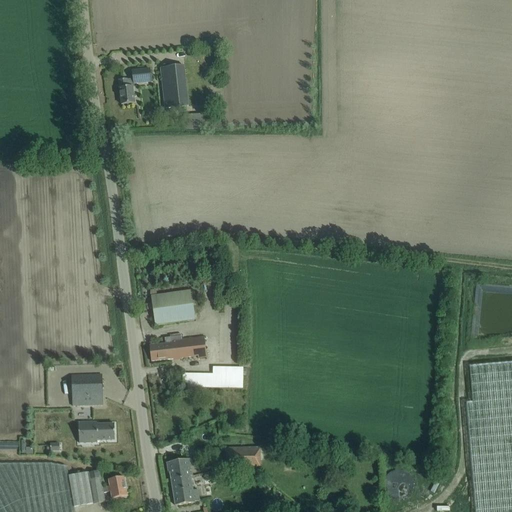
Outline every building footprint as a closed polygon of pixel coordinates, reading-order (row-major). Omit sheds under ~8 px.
[(165,107),(189,104),(184,66),(161,69),(165,107)] [(132,71),(134,84),(151,82),(149,69),(132,71)] [(121,105),(134,104),(132,87),(128,88),(127,80),(119,81),(121,105)] [(219,82),(219,93),(229,93),(229,82),(219,82)] [(184,116),(184,129),(206,129),(206,124),(217,124),(217,123),(221,123),(221,114),(184,116)] [(195,321),(191,291),(151,297),(155,326),(195,321)] [(181,335),(176,335),(170,336),(170,338),(164,339),(165,345),(149,346),(151,362),(198,357),(198,359),(205,358),(204,338),(181,340),(181,335)] [(511,511),(511,363),(469,368),(473,403),(466,404),(475,511),(511,511)] [(220,371),(190,371),(190,382),(251,383),(251,365),(220,365),(220,371)] [(72,376),(72,406),(103,406),(102,376),(72,376)] [(79,423),(79,444),(97,443),(97,441),(115,441),(114,424),(96,425),(96,423),(79,423)] [(226,449),(226,478),(260,477),(260,448),(226,449)] [(170,473),(171,480),(192,476),(189,460),(167,463),(168,473),(170,473)] [(103,493),(107,493),(106,488),(102,488),(99,472),(88,474),(87,473),(68,476),(67,467),(50,464),(0,464),(0,511),(74,511),(74,508),(105,502),(103,493)] [(193,476),(192,476),(171,480),(175,506),(194,503),(191,480),(194,479),(193,476)] [(123,477),(108,480),(109,487),(106,488),(107,493),(111,492),(112,499),(127,496),(123,477)]
